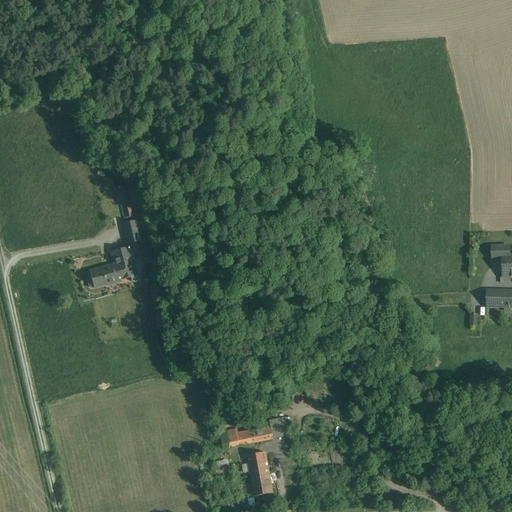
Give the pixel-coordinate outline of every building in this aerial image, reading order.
[(127,189),(118,191),(125,218),(133,216),(127,189)] [(136,222),(123,224),(128,243),(140,241),(136,222)] [(492,260),(502,260),(502,276),(511,276),(511,243),(491,245),(492,260)] [(114,265),(89,272),(94,288),(118,281),(137,276),(132,258),(139,256),(136,245),(110,252),(114,265)] [(511,288),(489,288),(488,308),(511,308),(511,288)] [(478,313),(471,313),(471,326),(479,326),(478,313)] [(271,427),(254,431),(256,443),(273,440),(271,427)] [(225,450),(256,443),(254,431),(239,433),(238,430),(221,434),(225,450)] [(266,453),(248,457),(256,497),(273,493),(266,453)] [(229,465),(214,468),(217,481),(232,478),(229,465)]
